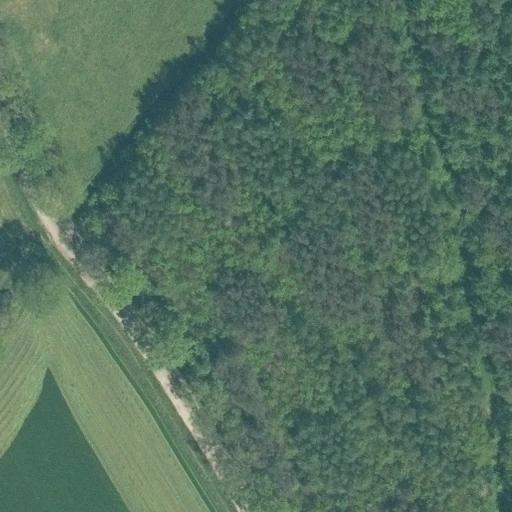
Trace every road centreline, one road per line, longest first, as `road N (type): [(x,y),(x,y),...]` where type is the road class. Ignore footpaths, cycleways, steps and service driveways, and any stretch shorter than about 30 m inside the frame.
road 1 (unclassified): [(252,511),(153,348),(56,224),(0,105)]
road 2 (track): [(52,217),(79,196),(244,0)]
